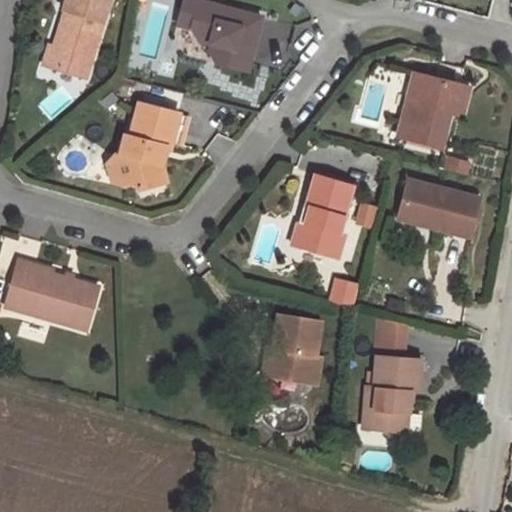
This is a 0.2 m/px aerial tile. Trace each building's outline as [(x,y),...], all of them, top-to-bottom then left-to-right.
[(108,0),(63,0),(61,9),(67,11),(55,48),(57,49),(51,67),(83,78),(108,0)] [(197,0),(195,0),(183,0),(177,24),(189,28),(197,0)] [(260,18),(197,0),(189,28),(197,40),(210,44),(219,46),(214,63),(246,72),(260,18)] [(61,9),(43,65),(51,67),(57,49),(55,48),(67,11),(61,9)] [(219,46),(210,44),(208,52),(214,63),(219,46)] [(460,86),(416,74),(400,137),(443,149),(452,114),(460,86)] [(472,89),(460,86),(452,114),(464,117),(472,89)] [(127,117),(118,153),(113,155),(122,186),(133,183),(135,190),(164,182),(159,164),(163,147),(167,149),(169,144),(177,146),(185,116),(137,104),(133,119),(127,117)] [(113,155),(105,163),(111,183),(122,186),(113,155)] [(467,174),(470,163),(445,157),(442,168),(467,174)] [(357,189),(320,178),(311,209),(314,210),(302,249),(342,261),(349,238),(343,236),(357,189)] [(479,200),(406,181),(396,220),(468,239),(479,200)] [(308,208),(296,247),(302,249),(314,210),(311,209),(308,208)] [(52,270),(18,260),(4,307),(86,330),(98,287),(51,274),(52,270)] [(357,283),(335,277),(329,301),(351,306),(357,283)] [(319,322),(275,315),(269,349),(268,357),(263,356),(260,378),(315,386),(320,358),(314,357),(319,322)] [(376,358),(403,360),(406,328),(377,320),(374,357),(376,358)] [(403,360),(376,358),(373,388),(365,388),(364,405),(369,406),(372,409),(370,430),(405,434),(407,408),(404,405),(405,393),(417,394),(420,362),(403,360)] [(364,405),(361,430),(370,430),(372,409),(369,406),(364,405)]
